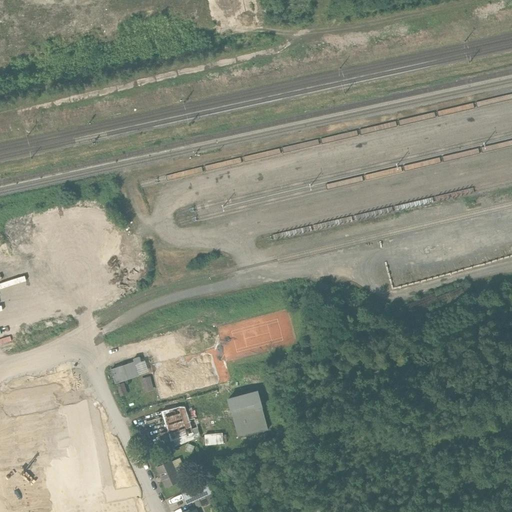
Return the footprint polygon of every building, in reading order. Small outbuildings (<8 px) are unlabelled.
[(140,357),(110,369),(116,384),(146,372),(140,357)] [(150,376),(140,379),(143,392),(153,389),(150,376)] [(0,511),(134,511),(132,502),(104,507),(84,402),(71,404),(67,384),(0,395),(0,511)] [(259,390),(224,399),(227,411),(230,411),(237,438),(268,430),(259,390)] [(162,411),(171,442),(166,443),(168,450),(194,440),(185,408),(181,408),(179,409),(178,407),(162,411)] [(157,468),(165,488),(179,481),(171,462),(157,468)] [(212,494),(208,482),(181,492),(185,504),(212,494)]
